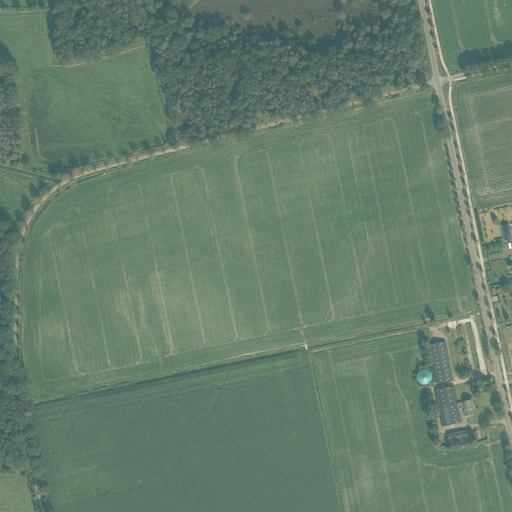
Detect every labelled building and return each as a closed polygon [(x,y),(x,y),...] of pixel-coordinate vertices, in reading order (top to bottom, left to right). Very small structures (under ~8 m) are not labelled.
[(511,240),(508,225),(502,226),(505,241),(511,240)] [(429,345),(437,384),(453,381),(445,342),(429,345)] [(419,372),(418,373),(417,374),(416,376),(416,377),(416,379),(417,380),(417,382),(418,383),(419,384),(421,385),(422,385),(424,385),(425,385),(427,385),(428,384),(429,383),(430,382),(431,380),(431,379),(431,377),(431,375),(431,374),(429,372),(428,371),(427,370),(425,370),(423,370),(422,370),(421,371),(420,371),(419,372)] [(463,402),(461,403),(461,402),(459,403),(457,404),(454,387),(449,388),(435,390),(442,427),(456,424),(461,423),(458,408),(464,407),(465,411),(464,411),(465,416),(471,415),(470,410),(473,409),(471,401),(463,402)] [(471,429),(447,434),(449,447),(474,442),(471,429)]
